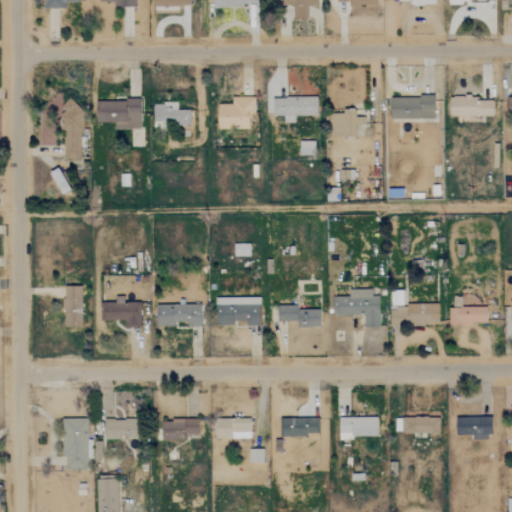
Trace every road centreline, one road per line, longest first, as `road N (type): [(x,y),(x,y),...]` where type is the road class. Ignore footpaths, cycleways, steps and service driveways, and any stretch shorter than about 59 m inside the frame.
road 1 (residential): [(18,511),(15,0)]
road 2 (residential): [(16,50),(511,48)]
road 3 (residential): [(18,370),(511,368)]
